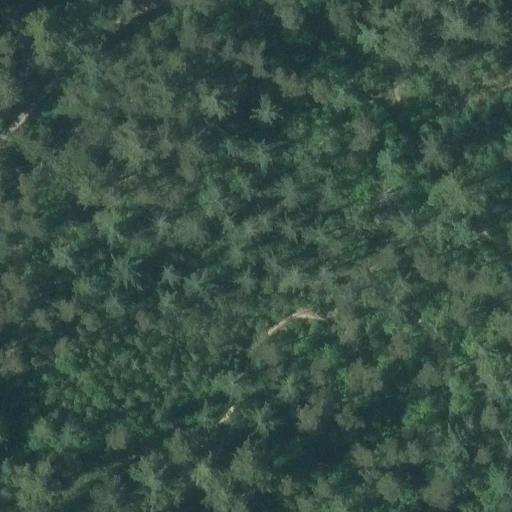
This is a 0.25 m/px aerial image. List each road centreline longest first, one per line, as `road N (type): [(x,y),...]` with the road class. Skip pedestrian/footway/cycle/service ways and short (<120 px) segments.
road 1 (track): [(355,0),(401,114),(511,293)]
road 2 (track): [(141,3),(215,9),(393,89)]
road 3 (unknown): [(147,0),(115,20),(51,85),(0,151)]
